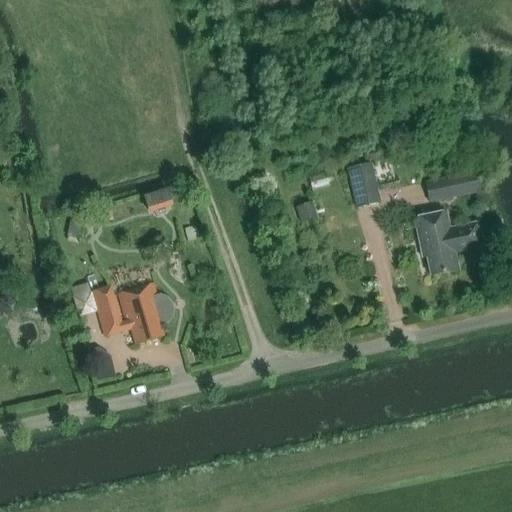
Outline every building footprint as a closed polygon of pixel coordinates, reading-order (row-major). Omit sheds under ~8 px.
[(355,208),(380,202),(371,163),(346,169),(355,208)] [(480,192),(476,172),(447,178),(451,198),(480,192)] [(172,206),(167,189),(143,196),(148,213),(172,206)] [(303,220),(320,215),(315,200),(299,205),(303,220)] [(72,211),(67,237),(80,240),(85,214),(72,211)] [(413,218),(422,258),(425,257),(429,276),(458,270),(454,251),(479,246),(475,226),(450,231),(445,211),(413,218)] [(96,312),(88,284),(70,289),(79,318),(96,312)] [(91,293),(103,330),(105,338),(131,330),(136,344),(163,336),(160,325),(168,322),(172,316),(173,309),(171,303),(166,298),(160,296),(156,297),(152,284),(118,295),(126,322),(121,324),(109,288),(91,293)] [(96,383),(119,378),(111,347),(89,352),(96,383)]
